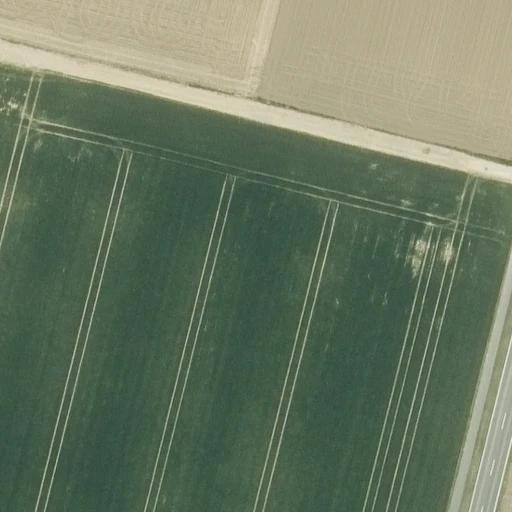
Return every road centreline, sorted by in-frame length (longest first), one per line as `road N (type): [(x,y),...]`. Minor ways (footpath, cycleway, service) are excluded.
road 1 (track): [(511,177),(0,55)]
road 2 (tertiary): [(481,511),(511,385)]
